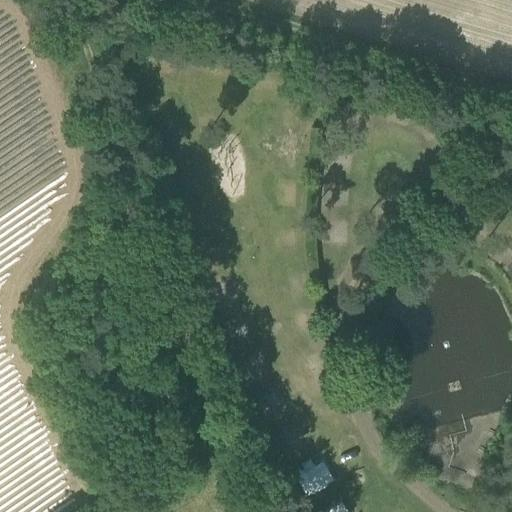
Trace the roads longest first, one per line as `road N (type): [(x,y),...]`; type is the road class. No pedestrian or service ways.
road 1 (track): [(258,511),(183,391),(65,0)]
road 2 (track): [(511,100),(184,0)]
